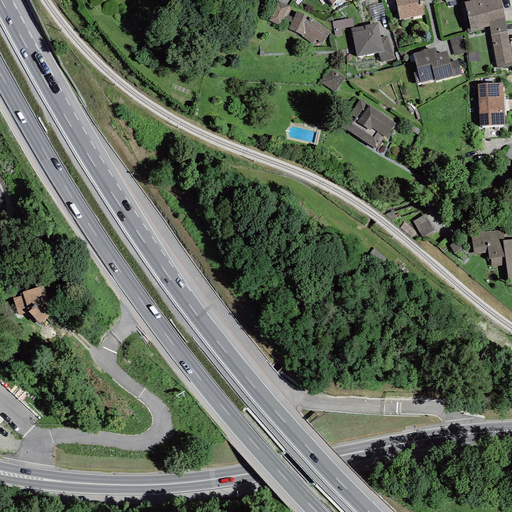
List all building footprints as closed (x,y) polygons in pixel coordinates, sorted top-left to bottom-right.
[(321,0),(330,9),(340,0),(321,0)] [(418,0),(398,0),(392,1),(397,24),(423,18),(418,0)] [(498,0),(489,0),(461,6),(467,34),(486,30),(487,38),(506,34),(498,0)] [(286,10),(275,5),(266,25),(278,30),(286,10)] [(308,20),(295,15),(285,33),(298,39),(310,48),(314,43),(322,47),(330,35),(308,20)] [(365,33),(351,35),(356,63),(379,58),(382,67),(394,62),(387,39),(380,39),(377,27),(364,29),(365,33)] [(506,34),(487,38),(493,70),(511,67),(506,34)] [(444,52),(411,59),(417,87),(460,78),(456,63),(447,65),(444,52)] [(329,70),(317,87),(333,98),(345,80),(329,70)] [(502,88),(474,91),(477,132),(505,129),(502,88)] [(395,128),(362,105),(349,125),(364,135),(368,130),(385,142),(395,128)] [(496,235),(471,238),(474,259),(488,258),(489,265),(500,264),(502,281),(511,279),(511,238),(496,240),(496,235)] [(47,306),(42,291),(23,297),(24,300),(19,301),(23,311),(27,310),(28,312),(39,325),(51,315),(45,308),(47,306)]
